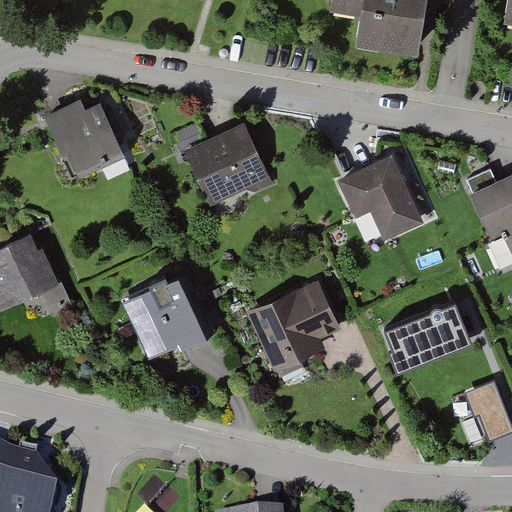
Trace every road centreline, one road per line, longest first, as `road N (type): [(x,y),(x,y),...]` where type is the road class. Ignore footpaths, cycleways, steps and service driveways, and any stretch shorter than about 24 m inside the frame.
road 1 (residential): [(511,129),(51,52),(25,50),(0,60)]
road 2 (residential): [(110,423),(366,484)]
road 3 (residential): [(366,484),(511,492)]
